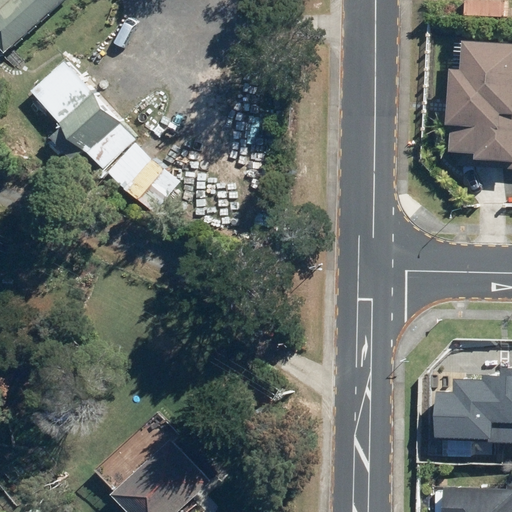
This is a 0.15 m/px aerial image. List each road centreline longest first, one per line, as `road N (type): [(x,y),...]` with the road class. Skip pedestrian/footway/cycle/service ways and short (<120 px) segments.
road 1 (tertiary): [(368,0),(365,271)]
road 2 (tertiary): [(365,271),(361,511)]
road 3 (residential): [(365,271),(511,274)]
